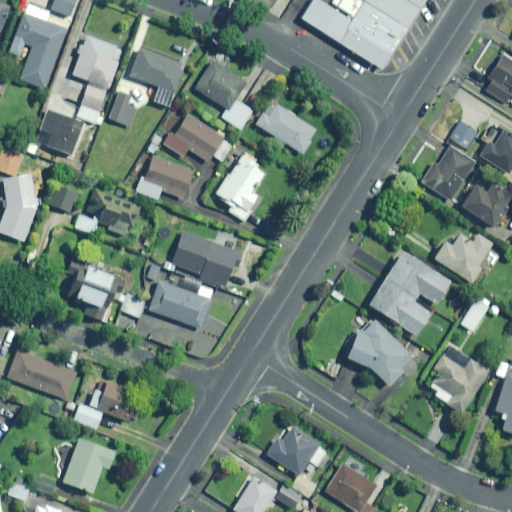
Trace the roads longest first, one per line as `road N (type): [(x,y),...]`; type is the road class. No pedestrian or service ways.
road 1 (residential): [(511,499),(431,469),(250,354)]
road 2 (residential): [(250,354),(400,118)]
road 3 (residential): [(400,118),(247,26),(174,0)]
road 4 (residential): [(227,391),(0,302)]
road 5 (residential): [(150,511),(227,391)]
road 6 (residential): [(400,118),(477,0)]
